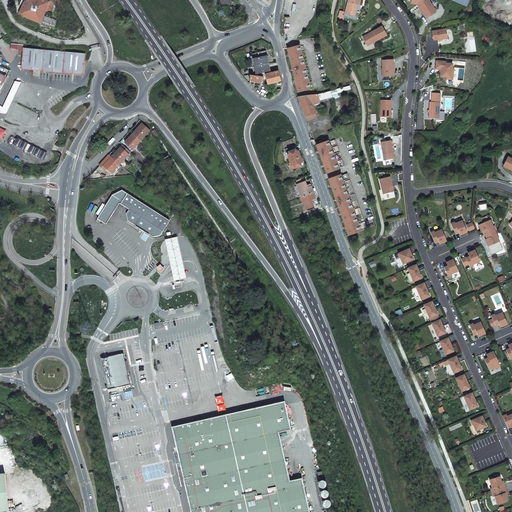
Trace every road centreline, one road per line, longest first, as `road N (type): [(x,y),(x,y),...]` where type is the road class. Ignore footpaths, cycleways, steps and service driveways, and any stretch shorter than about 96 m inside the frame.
road 1 (trunk): [(120,0),(223,151),(330,367)]
road 2 (residential): [(456,511),(299,124)]
road 3 (trunk): [(330,350),(253,192),(129,0)]
road 4 (trunk): [(132,107),(154,116),(330,367)]
road 5 (residential): [(409,192),(426,261),(506,443)]
road 6 (trunk): [(330,350),(248,144),(247,126),(263,106)]
road 7 (residential): [(386,0),(413,53),(409,192)]
road 8 (unknown): [(231,402),(286,398),(312,511)]
road 9 (trunk): [(387,511),(330,350)]
road 10 (trunk): [(330,367),(379,511)]
road 11 (secondary): [(72,174),(60,319)]
